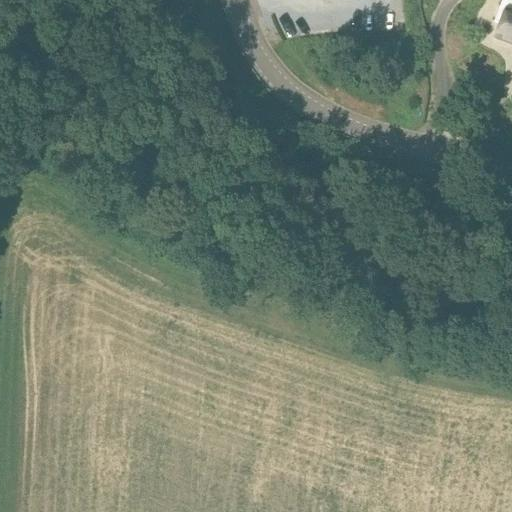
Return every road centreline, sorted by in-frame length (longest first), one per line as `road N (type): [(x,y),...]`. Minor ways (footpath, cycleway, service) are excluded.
road 1 (tertiary): [(511,177),(351,127),(305,103),(263,64),(235,0)]
road 2 (track): [(147,0),(174,71),(201,102),(261,140)]
